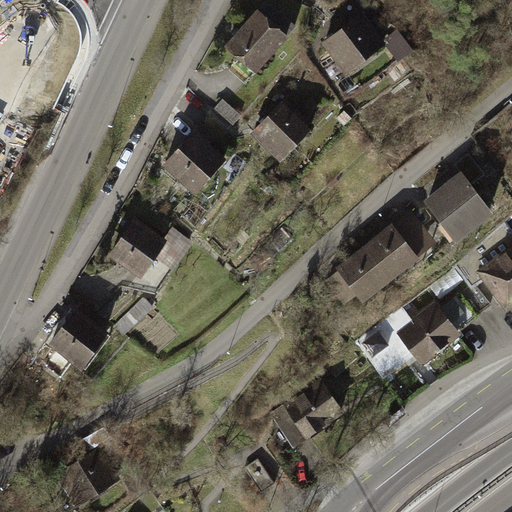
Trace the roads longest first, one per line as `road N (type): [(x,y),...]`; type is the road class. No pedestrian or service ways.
road 1 (residential): [(0,323),(35,315),(56,295),(226,0)]
road 2 (tertiary): [(0,307),(140,0)]
road 3 (trunk): [(511,381),(444,421),(325,511)]
road 4 (primary): [(511,388),(356,511)]
